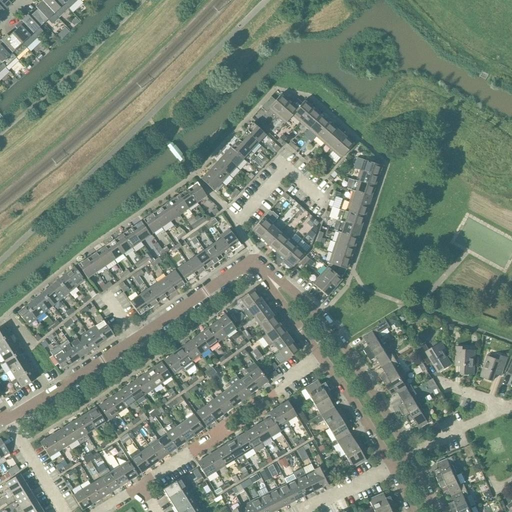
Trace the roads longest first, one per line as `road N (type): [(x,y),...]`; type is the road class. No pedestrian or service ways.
road 1 (residential): [(411,452),(334,332),(270,275)]
road 2 (residential): [(252,256),(232,220),(285,169),(321,201)]
road 3 (residential): [(8,415),(133,335)]
road 4 (residential): [(133,335),(252,256)]
road 5 (residential): [(321,353),(390,463)]
